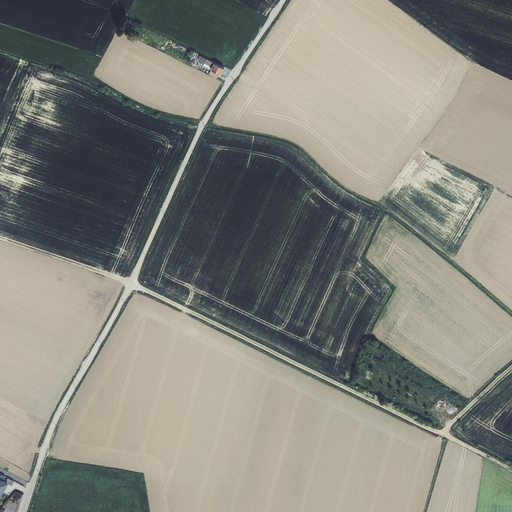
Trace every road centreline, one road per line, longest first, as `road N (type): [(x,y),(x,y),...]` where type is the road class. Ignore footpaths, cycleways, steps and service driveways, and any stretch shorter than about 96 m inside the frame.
road 1 (track): [(511,375),(446,434),(130,283),(0,239)]
road 2 (unclassified): [(199,129),(130,283),(53,423),(23,511)]
road 3 (unclassified): [(199,129),(285,0)]
